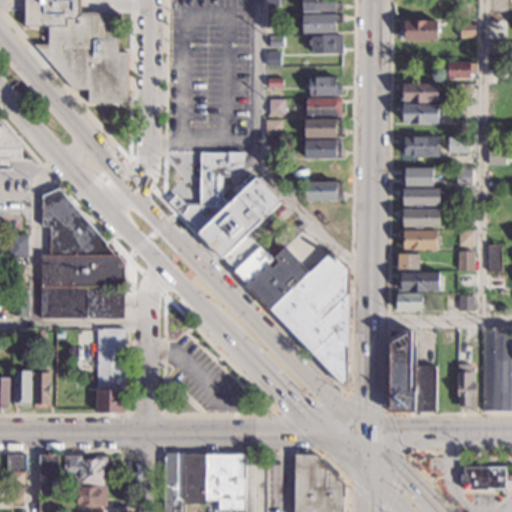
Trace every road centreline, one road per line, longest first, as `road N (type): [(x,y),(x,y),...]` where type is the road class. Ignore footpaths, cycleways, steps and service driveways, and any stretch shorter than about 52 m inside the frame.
road 1 (primary): [(366,434),(131,192)]
road 2 (secondary): [(370,266),(369,0)]
road 3 (primary): [(131,192),(0,40)]
road 4 (residential): [(131,192),(148,164),(149,0)]
road 5 (secondary): [(323,435),(146,434)]
road 6 (secondary): [(366,434),(370,266)]
road 7 (residential): [(146,434),(150,303),(165,273)]
road 8 (secondary): [(146,434),(0,434)]
road 9 (secondary): [(511,432),(366,434)]
road 10 (primary): [(230,339),(323,435)]
road 11 (primary): [(80,180),(165,273)]
